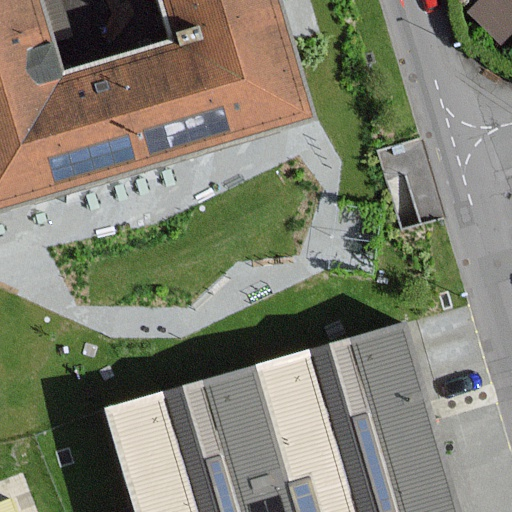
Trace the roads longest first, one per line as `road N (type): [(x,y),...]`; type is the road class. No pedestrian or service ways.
road 1 (residential): [(442,127),(511,359)]
road 2 (residential): [(408,0),(442,127)]
